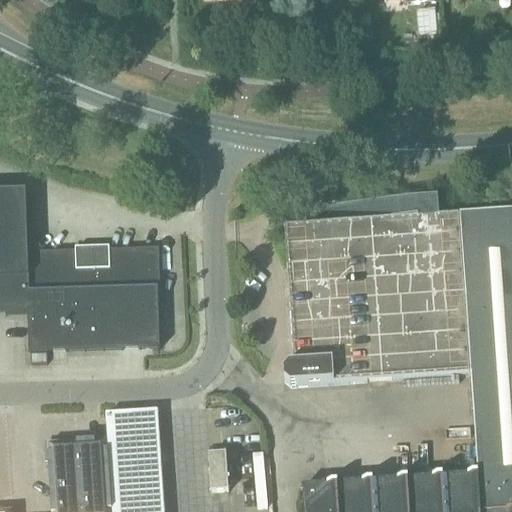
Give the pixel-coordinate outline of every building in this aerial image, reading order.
[(271,27),(257,28),(258,38),(258,42),(272,41),(272,39),(271,27)] [(27,196),(0,197),(0,317),(28,316),(30,356),(160,352),(158,294),(159,294),(158,254),(28,258),(27,196)] [(294,370),(284,377),(285,385),(296,391),(471,379),(477,478),(302,490),(303,511),(511,511),(511,217),(285,231),(294,370)] [(162,511),(156,414),(106,417),(108,443),(112,511),(162,511)] [(52,511),(112,511),(108,443),(48,447),(52,511)] [(212,497),(229,496),(226,459),(209,460),(212,497)]
